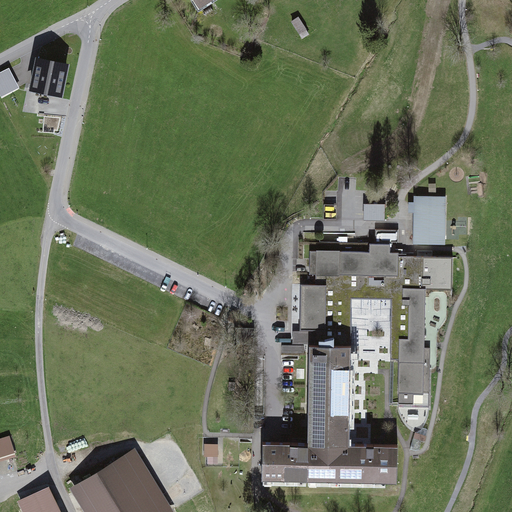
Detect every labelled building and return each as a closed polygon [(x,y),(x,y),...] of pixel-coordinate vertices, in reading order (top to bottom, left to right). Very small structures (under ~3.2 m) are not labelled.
[(190,0),(200,15),(224,0),(190,0)] [(300,19),(293,23),(302,39),(310,35),(300,19)] [(68,93),(70,63),(40,62),(39,92),(68,93)] [(0,68),(0,92),(1,94),(20,86),(10,64),(0,68)] [(38,97),(19,97),(18,117),(37,118),(38,97)] [(445,235),(445,197),(415,196),(414,243),(429,244),(430,235),(445,235)] [(262,442),(262,479),(397,481),(397,444),(349,444),(351,298),(391,299),(390,359),(398,359),(398,393),(399,393),(399,406),(429,406),(430,348),(424,348),(425,289),(452,289),(453,256),(398,256),(398,252),(390,252),(390,243),(370,243),(369,251),(310,250),(309,274),(315,274),(315,284),(300,284),(300,330),(315,330),(315,345),(309,345),(308,442),(262,442)] [(276,247),(268,245),(266,252),(275,254),(276,247)] [(234,323),(238,313),(232,310),(228,320),(234,323)] [(9,437),(0,439),(0,461),(15,457),(9,437)] [(208,463),(215,463),(215,445),(205,445),(205,455),(209,455),(208,463)] [(172,511),(133,450),(72,488),(86,511),(172,511)] [(59,511),(47,487),(20,500),(26,511),(59,511)]
